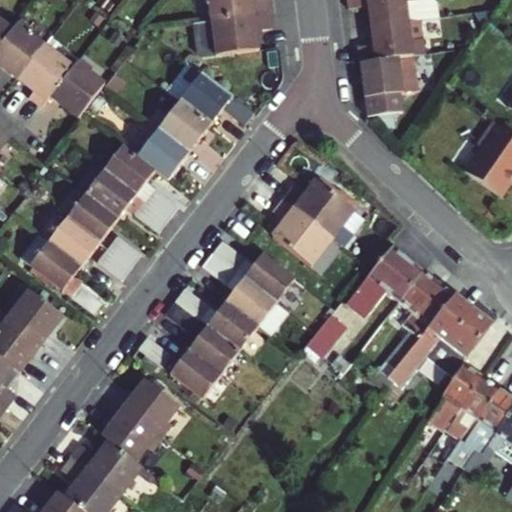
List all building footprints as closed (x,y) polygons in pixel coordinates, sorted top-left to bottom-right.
[(254,0),(208,0),(212,27),(272,21),(270,6),(255,7),(254,0)] [(440,0),(354,0),(356,14),(376,11),(379,30),(430,22),(455,17),(454,7),(445,0),(443,0),(441,0),(440,0)] [(0,56),(19,32),(0,17),(0,56)] [(40,30),(27,21),(19,32),(0,56),(0,62),(25,82),(51,48),(36,36),(40,30)] [(259,39),(274,37),(272,21),(212,27),(217,63),(261,58),(259,39)] [(435,58),(430,22),(379,30),(382,52),(367,54),(369,69),(419,60),(421,60),(435,58)] [(262,70),(261,58),(217,63),(212,27),(200,28),(204,57),(205,64),(218,75),(225,74),(262,70)] [(73,49),(65,59),(51,48),(25,82),(52,103),(56,98),(87,60),(73,49)] [(96,74),(99,70),(87,60),(56,98),(85,120),(105,95),(112,86),(96,74)] [(421,76),(419,60),(369,69),(379,123),(413,117),(410,98),(413,97),(410,78),(421,76)] [(190,69),(167,98),(183,110),(214,134),(226,118),(245,133),(255,119),(190,69)] [(171,126),(160,118),(150,130),(192,162),(214,134),(183,110),(171,126)] [(511,134),(495,123),(478,146),(482,148),(465,172),(502,198),(511,183),(511,134)] [(0,159),(15,140),(0,129),(0,159)] [(151,151),(140,165),(157,178),(171,189),(192,162),(150,130),(140,143),(151,151)] [(140,165),(124,152),(105,176),(138,201),(157,178),(140,165)] [(138,201),(105,176),(88,197),(121,223),(129,212),(138,201)] [(303,203),(291,193),(282,206),(333,245),(341,234),(351,241),(363,226),(315,187),(303,203)] [(181,213),(158,196),(148,208),(171,226),(181,213)] [(121,223),(88,197),(69,222),(102,247),(121,223)] [(138,201),(129,212),(139,220),(148,208),(138,201)] [(273,218),(284,227),(272,243),(312,273),(333,245),(282,206),(273,218)] [(171,226),(148,208),(139,220),(162,237),(171,226)] [(102,247),(69,222),(51,245),(84,270),(102,247)] [(144,260),(121,241),(111,254),(135,272),(144,260)] [(84,270),(51,245),(32,269),(65,294),(75,281),(84,270)] [(246,264),(224,246),(214,259),(237,276),(246,264)] [(376,304),(379,307),(388,295),(401,305),(426,274),(393,249),(347,305),(354,311),(359,305),(369,313),(376,304)] [(135,272),(111,254),(102,266),(126,284),(135,272)] [(237,276),(214,259),(205,271),(227,289),(237,276)] [(263,261),(255,271),(246,283),(278,309),(296,286),(263,261)] [(246,283),(255,271),(246,264),(237,276),(246,283)] [(455,298),(426,274),(401,305),(413,315),(404,328),(413,336),(394,360),(401,365),(455,298)] [(75,281),(65,294),(74,301),(84,288),(75,281)] [(278,309),(246,283),(228,306),(260,332),(272,341),(290,318),(278,309)] [(107,307),(84,288),(74,301),(98,319),(107,307)] [(210,311),(187,293),(177,306),(200,324),(210,311)] [(46,348),(68,320),(34,294),(22,309),(16,304),(7,317),(46,348)] [(390,381),(403,390),(443,341),(467,360),(493,328),(455,298),(401,365),(389,380),(390,381)] [(200,324),(177,306),(168,318),(191,336),(200,324)] [(260,332),(228,306),(208,331),(241,356),(260,332)] [(0,355),(18,370),(25,376),(46,348),(7,317),(0,326),(0,331),(3,334),(0,338),(0,355)] [(326,353),(346,329),(331,317),(315,337),(311,341),(326,353)] [(241,356),(208,331),(190,354),(222,380),(241,356)] [(172,359),(149,341),(139,355),(163,372),(172,359)] [(222,380),(190,354),(171,379),(204,404),(222,380)] [(21,398),(6,386),(18,370),(0,355),(0,403),(11,412),(21,398)] [(444,438),(483,379),(464,367),(433,414),(426,425),(441,436),(444,438)] [(461,450),(501,391),(483,379),(444,438),(455,446),(461,450)] [(168,424),(180,409),(150,385),(128,413),(167,444),(177,431),(168,424)] [(478,461),(511,412),(511,398),(501,391),(461,450),(455,446),(442,465),(461,477),(474,459),(478,461)] [(0,403),(0,422),(2,424),(11,412),(0,403)] [(511,465),(511,412),(478,461),(474,459),(461,477),(474,486),(496,454),(511,465)] [(128,413),(106,441),(113,447),(136,465),(147,451),(156,458),(167,444),(128,413)] [(102,462),(86,450),(75,463),(125,502),(148,474),(136,465),(113,447),(102,462)] [(83,511),(117,511),(125,502),(75,463),(67,475),(82,487),(71,502),(83,511)] [(83,511),(71,502),(64,497),(52,511),(83,511)]
